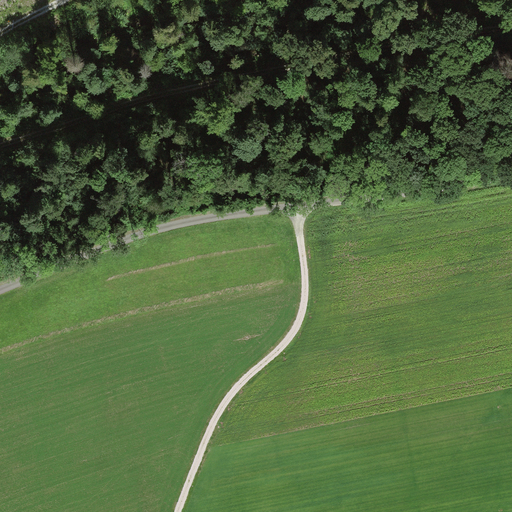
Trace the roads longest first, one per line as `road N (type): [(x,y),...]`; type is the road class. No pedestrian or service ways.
road 1 (unclassified): [(0,292),(164,226),(511,175)]
road 2 (track): [(0,145),(214,80),(511,28)]
road 3 (track): [(301,210),(308,298),(236,386),(179,511)]
